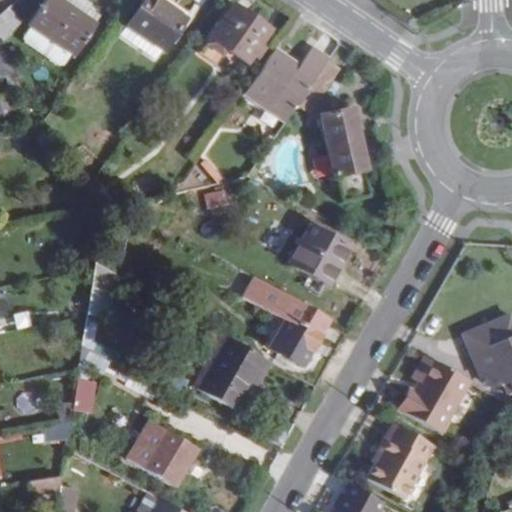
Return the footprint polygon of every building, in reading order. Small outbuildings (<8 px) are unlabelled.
[(0,0),(0,16),(11,7),(5,0),(0,0)] [(44,0),(28,26),(72,58),(94,26),(56,0),(44,0)] [(161,53),(185,20),(158,0),(145,0),(126,28),(161,53)] [(209,40),(246,66),(269,33),(232,7),(209,40)] [(298,68),(294,74),(271,57),(244,94),(286,123),(328,63),(310,50),(298,68)] [(271,57),(294,74),(298,68),(274,51),(271,57)] [(0,79),(5,78),(14,77),(0,56),(0,79)] [(8,94),(23,91),(14,77),(5,78),(8,94)] [(18,96),(0,99),(0,117),(21,112),(18,96)] [(369,199),(364,173),(367,172),(351,109),(317,118),(330,180),(335,179),(341,204),(369,199)] [(88,190),(102,210),(113,203),(96,179),(88,190)] [(227,206),(223,193),(205,197),(209,212),(227,206)] [(328,287),(349,251),(309,228),(288,265),(328,287)] [(86,317),(106,320),(114,276),(94,265),(93,269),(86,317)] [(326,321),(254,280),(243,300),(284,322),(268,351),(302,370),(321,334),(319,334),(326,321)] [(510,394),(511,393),(511,314),(510,311),(460,333),(465,347),(470,356),(474,368),(478,378),(482,377),(488,389),(502,383),(507,393),(510,394)] [(81,349),(91,354),(96,332),(84,329),(81,349)] [(269,364),(225,338),(196,390),(240,416),(269,364)] [(468,383),(424,358),(410,381),(417,386),(401,415),(438,436),(468,383)] [(70,424),(73,406),(59,405),(58,427),(70,424)] [(175,490),(197,452),(162,431),(162,433),(148,424),(126,461),(175,490)] [(378,457),(373,465),(364,482),(401,504),(431,449),(391,426),(374,455),(378,457)] [(373,465),(378,457),(374,455),(370,464),(373,465)] [(60,490),(62,478),(25,485),(28,503),(59,497),(60,490)] [(377,511),(382,505),(349,486),(334,511),(377,511)] [(72,511),(76,492),(60,490),(59,497),(56,511),(72,511)] [(152,511),(158,502),(145,495),(135,511),(152,511)] [(175,511),(158,502),(152,511),(175,511)]
